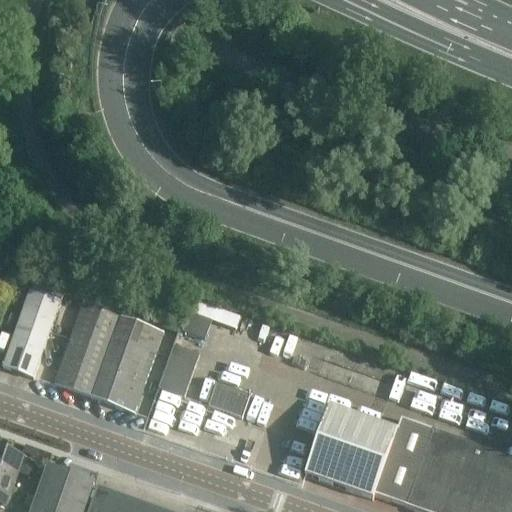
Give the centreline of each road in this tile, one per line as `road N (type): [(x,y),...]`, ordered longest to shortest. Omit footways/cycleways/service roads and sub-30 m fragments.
road 1 (unclassified): [(0,408),(298,511)]
road 2 (primary): [(131,0),(109,68),(123,139),(179,196),(238,220),(265,216)]
road 3 (primary): [(265,216),(180,172),(144,128),(140,52),(174,0)]
road 4 (primary): [(265,216),(511,302)]
road 5 (primary): [(342,0),(511,74)]
